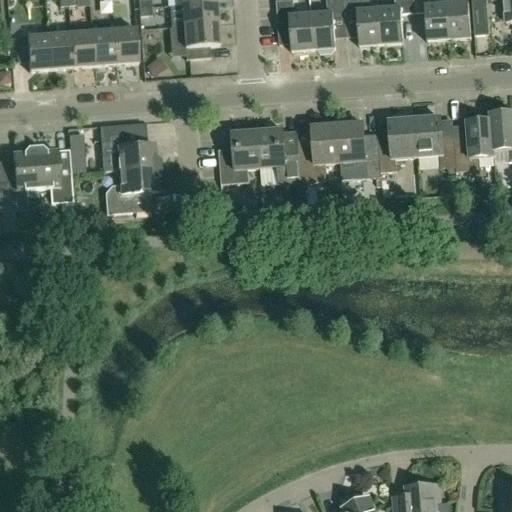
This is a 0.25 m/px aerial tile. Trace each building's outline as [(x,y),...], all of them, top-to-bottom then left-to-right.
[(68,9),(67,0),(59,0),(60,10),(68,9)] [(67,0),(68,9),(77,8),(76,0),(67,0)] [(326,0),(327,16),(311,17),(314,53),(317,53),(320,57),(332,56),(335,52),(336,51),(334,22),(345,21),(343,0),(326,0)] [(361,0),(343,0),(345,21),(357,20),(359,50),(381,48),(379,12),(373,13),(368,1),(361,1),(361,0)] [(394,0),(395,11),(379,12),(381,48),(403,46),(401,17),(413,16),(411,0),(394,0)] [(429,0),(411,0),(413,16),(425,15),(427,45),(449,43),(447,7),(430,8),(429,0)] [(138,3),(139,11),(152,10),(151,2),(138,3)] [(486,2),(472,3),(475,39),(489,37),(486,2)] [(289,25),(292,55),(314,53),(311,17),(295,18),(293,3),(276,4),(278,26),(289,25)] [(181,8),(183,29),(218,27),(216,5),(181,8)] [(447,7),(449,43),(471,41),(469,5),(447,7)] [(139,11),(139,20),(152,19),(152,10),(139,11)] [(218,27),(183,29),(186,63),(210,61),(209,50),(219,49),(218,27)] [(135,32),(113,34),(116,68),(138,67),(135,32)] [(113,34),(92,35),(94,70),(116,68),(113,34)] [(94,70),(92,35),(70,37),(73,72),(94,70)] [(70,37),(49,39),(51,73),(73,72),(70,37)] [(51,73),(49,39),(15,41),(17,66),(28,65),(29,75),(51,73)] [(511,115),(490,117),(490,123),(491,123),(493,154),(494,154),(508,153),(509,165),(511,165),(511,115)] [(440,169),(456,168),(454,142),(443,143),(441,120),(415,122),(417,159),(439,157),(440,169)] [(390,147),(379,147),(380,155),(381,175),(396,174),(395,160),(417,159),(415,122),(389,124),(390,147)] [(454,142),(456,168),(456,173),(480,171),(479,159),(494,158),(494,154),(493,154),(491,123),(490,123),(467,124),(469,149),(455,150),(454,142)] [(363,126),(337,128),(340,166),(355,165),(356,182),(381,181),(381,175),(380,155),(366,156),(363,126)] [(125,128),(100,130),(101,154),(109,160),(118,160),(119,174),(160,171),(160,164),(155,160),(154,147),(134,149),(126,143),(125,128)] [(300,161),(301,182),(302,187),(327,185),(326,168),(340,166),(337,128),(312,130),(314,160),(300,161)] [(301,182),(300,161),(298,135),(284,136),(284,133),(258,134),(260,172),(276,171),(277,184),(301,182)] [(220,161),(222,188),(249,186),(248,173),(260,172),(258,134),(232,136),(233,160),(220,161)] [(69,138),(70,157),(85,156),(83,137),(69,138)] [(15,185),(0,185),(0,197),(1,211),(2,211),(2,215),(28,213),(26,194),(38,193),(35,151),(28,152),(24,156),(13,157),(15,185)] [(35,151),(38,193),(50,192),(51,207),(73,205),(71,180),(59,181),(57,154),(46,155),(41,151),(35,151)] [(106,218),(132,216),(131,204),(137,197),(158,195),(157,182),(161,177),(160,171),(119,174),(120,189),(111,189),(105,197),(106,218)] [(511,511),(511,487),(502,487),(499,511),(511,511)] [(392,502),(392,511),(435,511),(435,506),(440,505),(439,488),(406,490),(407,501),(392,502)] [(343,511),(344,511),(372,511),(368,500),(355,506),(353,505),(347,507),(346,509),(343,511)]
